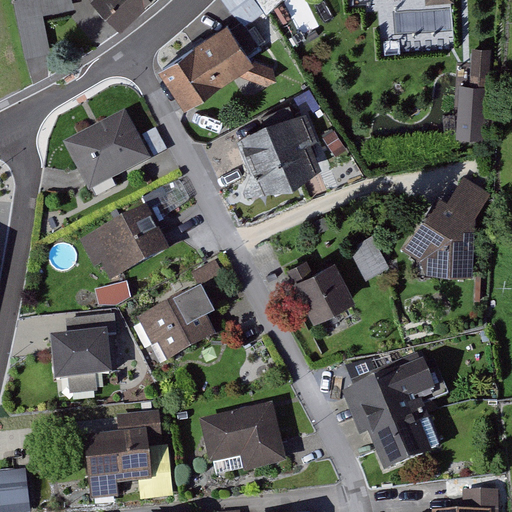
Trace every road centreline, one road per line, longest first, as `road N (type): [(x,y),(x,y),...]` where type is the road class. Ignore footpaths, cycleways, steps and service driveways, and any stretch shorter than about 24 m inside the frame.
road 1 (residential): [(133,53),(342,442),(367,511)]
road 2 (residential): [(0,369),(40,111)]
